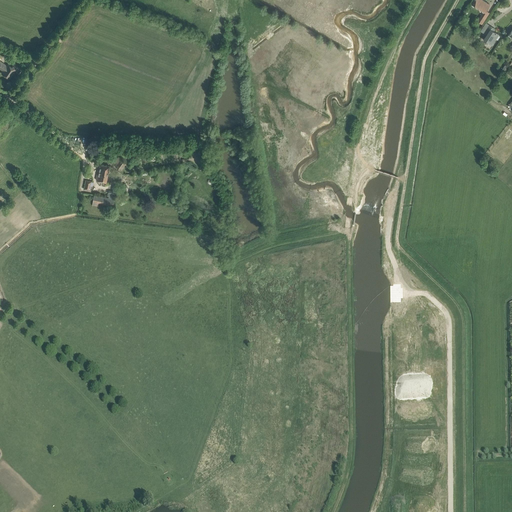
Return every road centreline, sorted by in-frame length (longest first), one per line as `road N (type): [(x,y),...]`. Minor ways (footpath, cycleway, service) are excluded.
road 1 (track): [(450,511),(449,322),(428,295),(397,294),(386,241),(424,58),(457,0)]
road 2 (unclassified): [(0,108),(84,0)]
